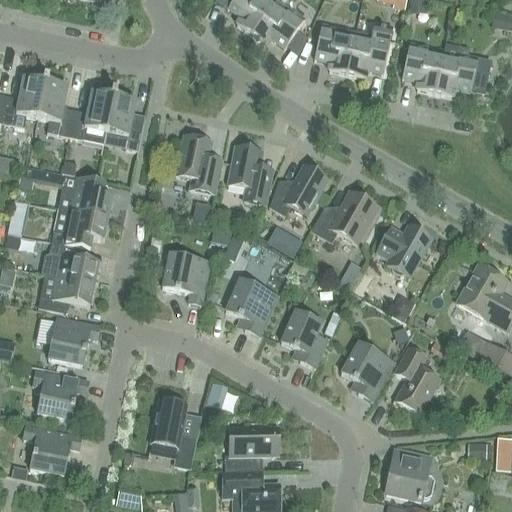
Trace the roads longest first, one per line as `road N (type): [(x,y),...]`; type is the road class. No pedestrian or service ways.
road 1 (residential): [(511,237),(197,58),(175,38)]
road 2 (residential): [(344,511),(366,447),(196,350),(126,335)]
road 3 (unknown): [(299,116),(336,87),(472,121)]
road 4 (residential): [(175,38),(143,59),(0,32)]
road 5 (residential): [(126,335),(116,305),(139,189)]
road 6 (residential): [(99,477),(126,335)]
